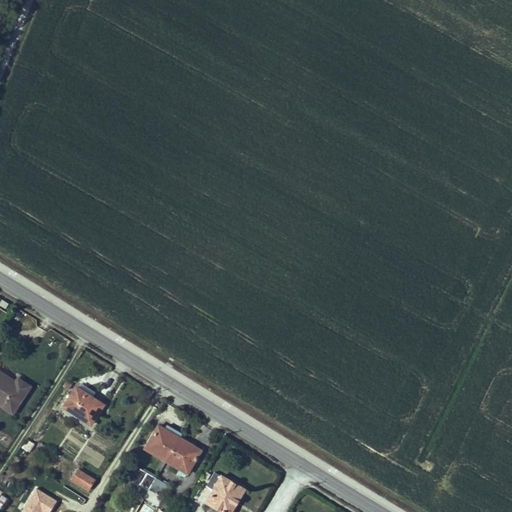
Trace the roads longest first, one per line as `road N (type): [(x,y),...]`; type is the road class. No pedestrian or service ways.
road 1 (tertiary): [(299,470),(0,286)]
road 2 (unknown): [(161,385),(85,511)]
